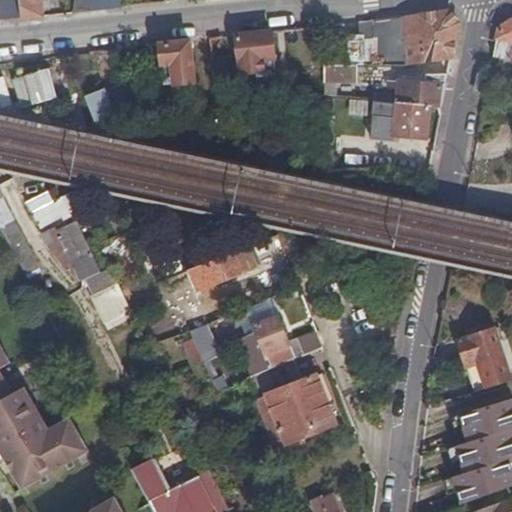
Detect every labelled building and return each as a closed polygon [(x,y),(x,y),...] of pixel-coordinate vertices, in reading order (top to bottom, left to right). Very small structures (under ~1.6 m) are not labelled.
[(0,0),(0,21),(25,19),(22,0),(0,0)] [(22,0),(25,19),(47,17),(45,0),(22,0)] [(77,0),(75,14),(94,12),(96,0),(77,0)] [(96,0),(94,12),(111,10),(112,0),(96,0)] [(400,66),(449,61),(451,59),(458,24),(448,12),(359,21),(359,36),(360,43),(366,42),(366,66),(400,66)] [(498,29),(493,59),(511,62),(511,61),(511,20),(508,20),(498,29)] [(211,59),(215,89),(258,92),(257,76),(256,70),(271,69),(274,69),(271,32),(236,36),(238,56),(211,59)] [(323,66),(354,65),(366,66),(366,42),(360,43),(359,36),(323,39),(323,66)] [(169,109),(197,99),(189,41),(158,44),(161,65),(171,64),(174,84),(164,96),(169,109)] [(164,85),(174,84),(171,64),(161,65),(164,85)] [(323,66),(323,82),(354,83),(354,65),(323,66)] [(428,106),(438,107),(445,87),(446,73),(426,75),(425,77),(414,76),(408,82),(386,80),(386,87),(397,88),(396,95),(373,93),(372,100),(396,102),(396,104),(428,106)] [(100,135),(102,134),(118,128),(104,90),(85,97),(99,133),(100,135)] [(322,98),(315,97),(320,116),(333,117),(330,99),(322,98)] [(345,113),(363,114),(364,99),(345,98),(345,113)] [(425,138),(428,106),(396,104),(372,102),(369,140),(392,142),(393,136),(398,136),(425,138)] [(511,105),(491,112),(494,127),(511,121),(511,105)] [(25,203),(31,213),(60,199),(56,188),(25,203)] [(90,298),(104,325),(131,311),(109,268),(100,272),(72,217),(82,213),(74,194),(73,192),(60,199),(31,213),(39,229),(54,221),(53,219),(60,216),(66,227),(56,231),(67,251),(56,257),(64,270),(73,265),(82,282),(86,280),(94,296),(90,298)] [(1,196),(0,196),(0,225),(1,227),(13,220),(1,196)] [(13,220),(1,227),(25,273),(38,266),(13,220)] [(256,269),(248,247),(211,263),(220,284),(256,269)] [(263,300),(235,311),(246,339),(255,336),(251,328),(271,319),(263,300)] [(106,330),(133,317),(131,311),(104,325),(106,330)] [(249,378),(294,360),(288,346),(276,318),(271,319),(251,328),(255,336),(246,339),(235,343),(249,378)] [(201,325),(188,330),(192,339),(201,358),(219,393),(229,388),(201,325)] [(510,382),(493,329),(457,341),(474,393),(510,382)] [(302,357),(322,349),(316,335),(297,343),(302,357)] [(201,358),(192,339),(183,343),(192,363),(201,358)] [(294,360),(302,357),(297,343),(288,346),(294,360)] [(0,380),(3,380),(0,374),(0,369),(9,364),(0,347),(0,380)] [(303,381),(294,360),(249,378),(257,400),(267,395),(285,438),(286,441),(334,421),(315,376),(303,381)] [(0,382),(8,397),(11,395),(3,380),(0,380),(0,382)] [(8,397),(51,472),(88,451),(69,419),(48,431),(23,388),(11,395),(8,397)] [(275,442),(285,438),(267,395),(257,400),(275,442)] [(0,453),(21,490),(51,472),(8,397),(0,401),(0,453)] [(511,457),(439,483),(448,509),(511,486),(511,457)] [(156,461),(148,465),(150,469),(156,472),(160,470),(156,461)] [(149,502),(154,511),(224,511),(229,510),(210,472),(197,478),(171,491),(168,485),(160,470),(156,472),(150,469),(148,465),(132,473),(149,502)] [(171,491),(197,478),(194,472),(168,485),(171,491)] [(310,503),(314,511),(340,511),(333,496),(321,501),(319,499),(310,503)] [(122,511),(114,498),(89,511),(122,511)] [(477,511),(509,511),(506,502),(477,511)]
